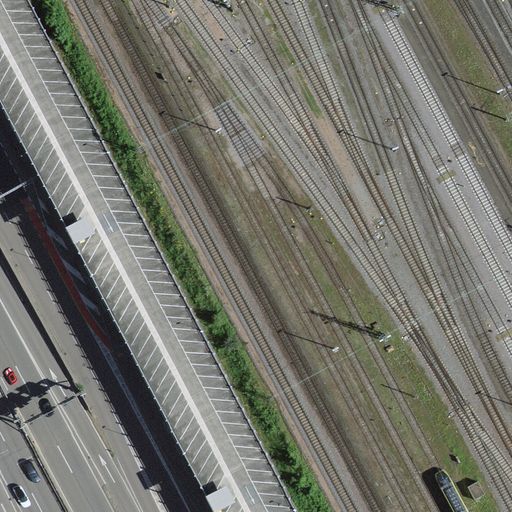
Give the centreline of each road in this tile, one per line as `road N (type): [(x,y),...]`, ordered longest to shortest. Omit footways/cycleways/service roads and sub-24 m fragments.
road 1 (motorway): [(128,511),(0,276)]
road 2 (motorway): [(96,511),(0,334)]
road 3 (motorway): [(180,511),(121,394),(86,355)]
road 4 (primary): [(86,355),(0,195)]
road 5 (primary): [(153,511),(86,355)]
